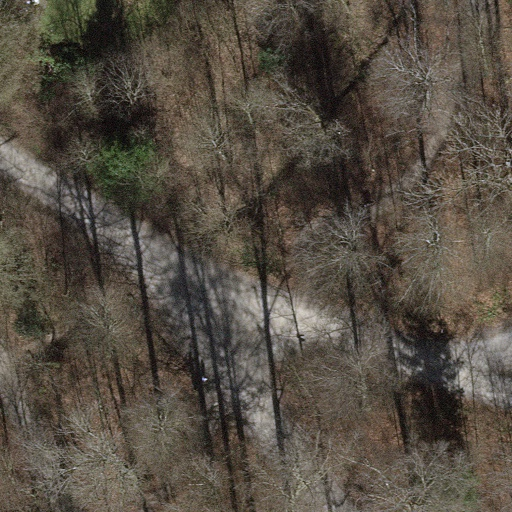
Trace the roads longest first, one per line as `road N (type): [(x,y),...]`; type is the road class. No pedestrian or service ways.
road 1 (track): [(196,297),(0,150)]
road 2 (track): [(446,366),(259,310)]
road 3 (track): [(345,511),(229,362)]
